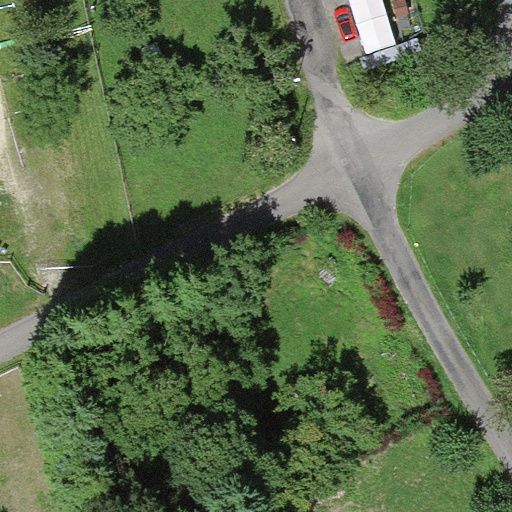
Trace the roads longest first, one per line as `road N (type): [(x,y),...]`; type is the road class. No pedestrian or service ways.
road 1 (residential): [(0,335),(350,144)]
road 2 (residential): [(511,420),(350,144)]
road 3 (unclassified): [(511,31),(457,115),(350,144)]
road 4 (residential): [(350,144),(302,0)]
